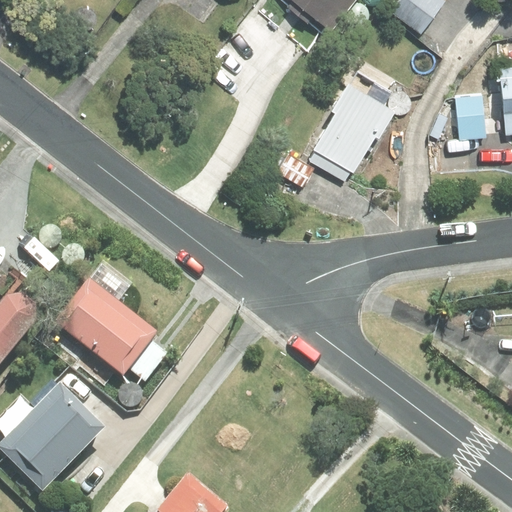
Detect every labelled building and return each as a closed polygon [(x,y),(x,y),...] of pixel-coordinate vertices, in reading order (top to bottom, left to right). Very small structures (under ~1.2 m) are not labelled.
[(400,0),(389,15),(419,37),(445,0),(400,0)] [(511,71),(497,73),(505,138),(511,137),(511,71)] [(314,154),(308,163),(343,184),(348,175),(351,177),(372,141),(376,144),(392,118),(346,89),(330,116),(334,118),(312,154),(314,154)] [(479,99),(454,102),(458,142),(483,140),(479,99)] [(287,156),(277,173),(301,189),(312,173),(287,156)] [(156,349),(162,341),(93,285),(58,328),(126,384),(134,375),(148,387),(170,360),(156,349)] [(0,380),(43,328),(42,315),(29,305),(13,306),(0,322),(0,380)] [(39,417),(1,454),(46,499),(108,436),(65,394),(62,397),(53,388),(32,410),(39,417)] [(225,511),(194,484),(169,511),(225,511)]
